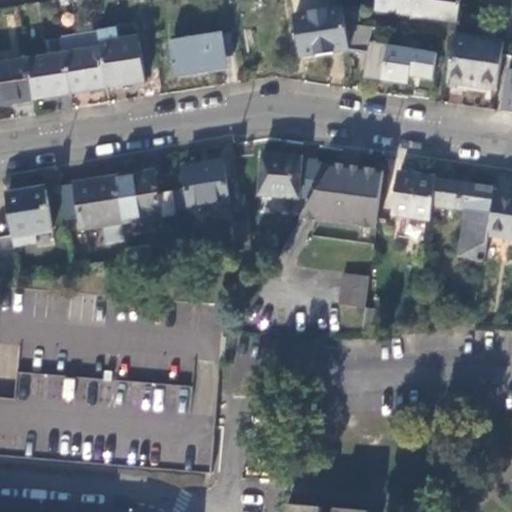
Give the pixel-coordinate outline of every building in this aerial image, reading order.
[(439,19),(456,21),(458,0),(376,0),(376,12),(439,19)] [(348,49),(344,23),(342,9),(342,7),(293,15),(300,58),(320,55),(348,51),(348,49)] [(344,23),(359,25),(356,7),(342,9),(344,23)] [(367,52),(371,27),(359,25),(344,23),(348,49),(367,52)] [(98,31),(107,89),(128,85),(145,83),(137,35),(119,38),(118,27),(98,31)] [(89,91),(107,89),(98,31),(82,33),(82,35),(85,50),(64,54),(71,94),(89,91)] [(62,38),(64,54),(85,50),(82,35),(62,38)] [(495,89),(502,43),(454,36),(447,83),(470,86),(495,89)] [(50,98),(71,94),(64,54),(62,38),(47,41),(50,56),(27,60),(33,100),(50,98)] [(170,47),(174,72),(198,68),(219,64),(215,39),(170,47)] [(388,81),(407,84),(412,51),(371,44),(366,77),(388,81)] [(0,105),(8,104),(33,100),(27,60),(0,64),(0,105)] [(511,69),(507,69),(500,111),(511,113),(511,69)] [(260,196),(299,200),(304,160),(288,159),(264,156),(260,196)] [(183,166),(190,209),(231,203),(225,160),(206,163),(183,166)] [(352,167),(333,165),(300,219),(376,231),(385,172),(352,167)] [(134,173),(115,176),(122,224),(162,218),(177,215),(173,192),(159,194),(155,170),(134,173)] [(433,206),(437,178),(416,175),(400,172),(394,213),(431,219),(433,206)] [(83,230),(122,224),(115,176),(93,180),(75,183),(83,230)] [(465,182),(437,178),(433,206),(464,210),(458,259),(483,262),(487,235),(494,193),(495,187),(465,182)] [(12,234),(0,236),(0,248),(1,254),(5,283),(21,281),(15,246),(39,242),(37,230),(53,228),(47,189),(27,192),(6,195),(12,234)] [(487,235),(511,239),(511,195),(494,193),(487,235)] [(235,249),(251,247),(250,235),(247,217),(231,219),(235,249)] [(251,247),(277,246),(276,234),(250,235),(251,247)] [(129,265),(154,261),(151,243),(126,246),(129,265)] [(365,308),(370,276),(345,273),(340,306),(365,310),(365,308)] [(0,456),(208,475),(223,307),(0,286),(0,456)] [(372,309),(365,308),(365,310),(362,333),(368,333),(372,309)]
